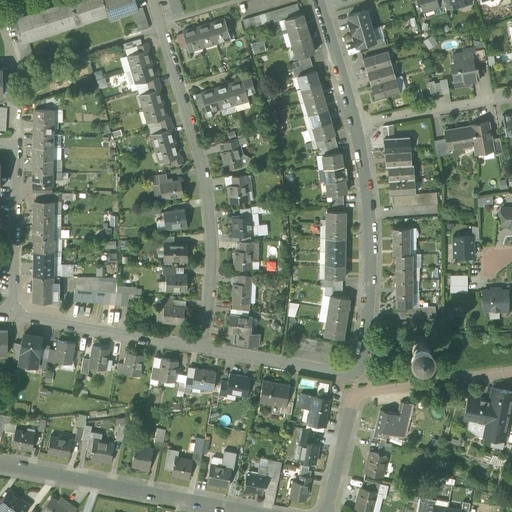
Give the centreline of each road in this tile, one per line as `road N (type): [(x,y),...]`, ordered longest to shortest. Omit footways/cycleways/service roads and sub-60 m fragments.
road 1 (residential): [(150,0),(210,220),(202,348)]
road 2 (residential): [(511,373),(356,399),(327,511)]
road 3 (residential): [(248,511),(0,465)]
road 4 (residential): [(357,123),(370,210),(360,370)]
road 5 (residential): [(12,314),(202,348)]
road 6 (residential): [(12,314),(18,143),(0,142)]
road 7 (residential): [(202,348),(339,375),(360,370)]
road 8 (residential): [(357,123),(511,95)]
road 9 (residential): [(322,8),(357,123)]
